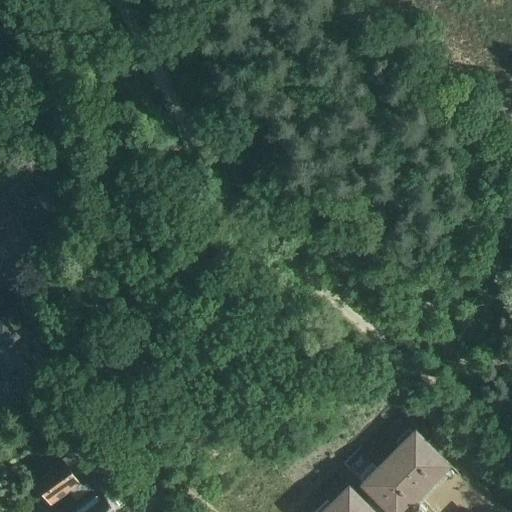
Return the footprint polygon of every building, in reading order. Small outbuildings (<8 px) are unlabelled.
[(39,200),(16,217),(36,246),(60,230),(39,200)] [(0,381),(5,388),(21,374),(28,369),(26,367),(21,360),(20,358),(19,356),(18,354),(16,352),(15,351),(13,349),(11,348),(7,344),(17,336),(4,320),(0,323),(0,381)] [(34,374),(33,375),(40,385),(42,383),(58,371),(50,361),(34,374)] [(57,429),(71,419),(48,386),(22,404),(35,424),(41,421),(46,428),(52,423),(57,429)] [(450,465),(417,431),(415,433),(411,429),(411,428),(410,428),(397,441),(397,442),(398,441),(402,445),(390,457),(424,491),(450,465)] [(52,470),(36,482),(52,503),(68,491),(70,490),(73,495),(88,485),(94,493),(115,479),(90,443),(89,442),(93,440),(87,431),(79,436),(85,445),(72,453),(63,459),(65,461),(52,470)] [(392,511),(402,511),(424,491),(390,457),(379,469),(375,465),(375,464),(374,463),(361,476),(361,477),(362,477),(366,481),(364,483),(392,511)] [(436,511),(424,499),(410,511),(375,511),(350,487),(324,511),(436,511)] [(117,511),(103,492),(76,511),(117,511)]
